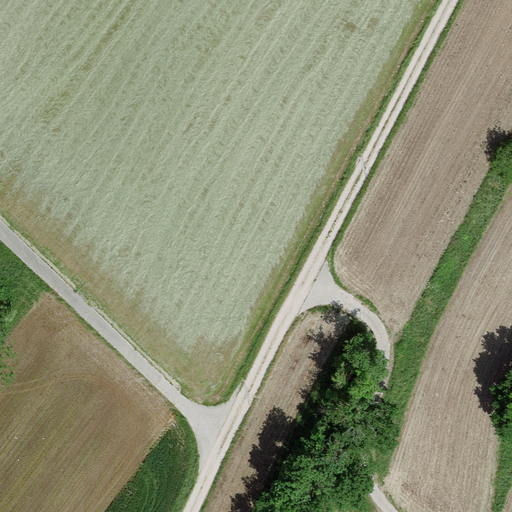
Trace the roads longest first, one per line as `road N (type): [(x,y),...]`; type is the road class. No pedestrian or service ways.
road 1 (track): [(453,0),(189,511)]
road 2 (track): [(0,228),(223,441)]
road 3 (track): [(304,278),(360,312),(382,340),(365,456),(390,511)]
